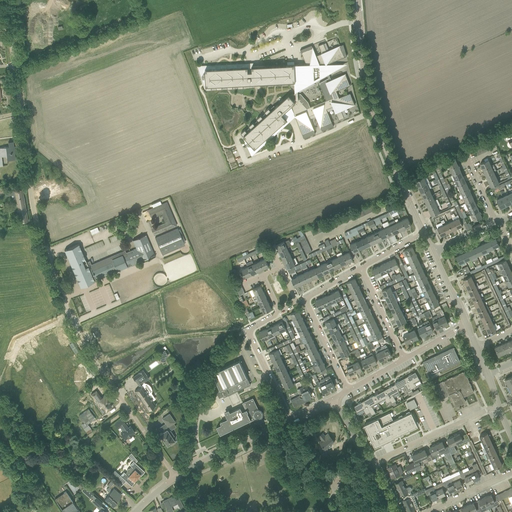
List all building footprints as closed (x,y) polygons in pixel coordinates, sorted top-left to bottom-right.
[(215,65),(216,69),(210,69),(210,65),(205,66),(205,69),(205,77),(207,77),(207,78),(205,79),(206,86),(206,90),(211,89),(211,86),(216,86),(217,89),(222,89),(222,85),(227,85),(227,89),(233,88),(232,85),(238,84),(238,88),(243,88),(243,84),(295,81),(295,94),(291,94),(289,95),(271,111),(269,108),(265,112),(267,114),(263,118),(261,115),(257,119),(259,121),(255,125),(253,122),(249,126),(251,128),(247,132),(245,129),(241,133),(243,136),(248,141),(250,140),(251,141),(249,143),(254,148),(255,148),(257,151),(261,147),(259,145),(262,141),(265,144),(269,140),(267,137),(270,134),(273,137),(277,133),(274,130),(293,113),(302,135),(304,138),(315,134),(314,130),(308,116),(315,114),(320,127),(322,131),(333,126),(332,123),(326,109),(333,106),(339,120),(344,118),(344,117),(341,110),(344,109),(355,105),(355,104),(353,100),(350,93),(339,97),(336,91),(350,85),(347,78),(345,74),(331,80),(329,74),(332,72),(329,66),(327,66),(326,65),(345,57),(347,56),(345,50),(343,44),(340,46),(327,51),(324,44),(323,43),(318,45),(321,54),(316,56),(312,47),(312,45),(300,50),(301,52),(306,65),(305,65),(299,67),(298,65),(294,65),(294,64),(251,67),(250,65),(248,65),(247,65),(247,67),(242,67),(242,64),(237,64),(237,67),(231,68),(231,64),(226,65),(226,68),(221,68),(221,65),(215,65)] [(11,147),(6,147),(0,147),(0,166),(3,166),(2,157),(7,156),(8,160),(15,159),(14,152),(11,153),(11,150),(11,147)] [(452,161),(450,157),(443,160),(444,164),(447,163),(449,169),(458,165),(455,159),(452,161)] [(491,166),(488,160),(480,164),(483,170),(491,166)] [(438,167),(436,163),(434,164),(438,174),(440,173),(442,172),(440,168),(439,169),(438,167)] [(449,169),(452,175),(460,171),(458,165),(449,169)] [(485,175),(493,172),(496,170),(493,165),(491,166),(483,170),(485,175)] [(460,171),(452,175),(455,180),(463,177),(460,171)] [(496,177),(493,172),(485,175),(488,181),(496,177)] [(418,187),(426,183),(423,177),(415,181),(418,187)] [(463,177),(455,180),(452,181),(455,187),(457,186),(466,183),(463,177)] [(499,183),(496,177),(488,181),(491,187),(499,183)] [(431,188),(429,182),(426,183),(418,187),(421,193),(429,189),(431,188)] [(39,190),(35,191),(38,199),(43,197),(58,190),(55,183),(48,186),(46,183),(37,187),(39,190)] [(460,192),(468,188),(466,183),(457,186),(460,192)] [(463,197),(471,194),(468,188),(460,192),(458,193),(459,195),(461,195),(463,197)] [(13,190),(9,191),(10,196),(14,195),(17,209),(16,210),(16,211),(17,211),(19,222),(23,221),(28,221),(26,209),(22,189),(17,190),(13,190)] [(431,195),(429,189),(421,193),(423,198),(431,195)] [(69,208),(80,202),(74,191),(63,197),(69,208)] [(465,203),(473,199),(471,194),(463,197),(465,203)] [(431,195),(423,198),(426,204),(434,200),(431,195)] [(508,195),(502,197),(506,205),(511,203),(508,195)] [(506,205),(502,197),(496,200),(500,208),(506,205)] [(465,203),(463,204),(466,210),(468,209),(476,205),(473,199),(465,203)] [(426,204),(429,210),(437,206),(434,200),(426,204)] [(165,222),(151,228),(154,235),(177,225),(167,202),(161,204),(153,208),(148,210),(151,218),(161,214),(165,222)] [(468,209),(470,215),(471,215),(479,211),(476,205),(468,209)] [(431,216),(439,212),(437,206),(429,210),(431,216)] [(478,220),(478,218),(481,217),(479,211),(471,215),(473,221),(474,220),(475,221),(478,220)] [(457,215),(452,218),(453,221),(457,228),(462,226),(459,218),(457,215)] [(411,226),(407,218),(401,220),(405,229),(411,226)] [(373,219),(367,222),(368,224),(370,228),(376,225),(374,222),(373,219)] [(399,231),(405,229),(401,220),(395,223),(399,231)] [(451,231),(457,228),(453,221),(448,223),(451,231)] [(395,223),(390,226),(394,234),(399,231),(395,223)] [(446,233),(451,231),(448,223),(442,225),(446,233)] [(446,233),(442,225),(437,228),(440,236),(446,233)] [(394,234),(390,226),(384,228),(388,237),(394,234)] [(356,227),(350,230),(351,232),(353,236),(359,233),(357,230),(356,227)] [(177,228),(155,237),(162,254),(185,245),(177,228)] [(384,228),(378,231),(382,239),(388,237),(384,228)] [(378,231),(373,234),(376,242),(382,239),(378,231)] [(126,253),(125,251),(91,265),(90,262),(87,263),(78,244),(69,248),(69,249),(69,248),(71,253),(67,254),(66,253),(66,254),(80,287),(81,287),(85,285),(84,284),(93,281),(93,282),(94,281),(94,279),(95,279),(95,281),(96,281),(103,278),(103,277),(105,276),(105,277),(117,272),(117,271),(127,266),(127,267),(142,261),(142,262),(155,257),(146,234),(132,240),(136,249),(126,253)] [(373,234),(367,236),(371,245),(376,242),(373,234)] [(367,236),(361,239),(365,247),(371,245),(367,236)] [(332,246),(338,244),(337,241),(335,238),(330,241),(331,244),(332,246)] [(495,238),(490,241),(493,248),(499,245),(495,238)] [(361,239),(356,242),(359,250),(365,247),(361,239)] [(284,242),(276,245),(278,251),(287,247),(291,246),(288,240),(284,242)] [(484,243),(487,251),(493,248),(490,241),(484,243)] [(353,253),(359,250),(356,242),(350,244),(353,253)] [(482,253),(487,251),(484,243),(478,246),(482,253)] [(324,244),(318,246),(320,249),(319,249),(321,252),(326,249),(325,247),(324,244)] [(478,246),(473,249),(476,256),(482,253),(478,246)] [(287,247),(278,251),(281,257),(289,253),(287,247)] [(404,251),(407,257),(415,253),(412,247),(404,251)] [(473,249),(467,251),(471,259),(472,261),(477,259),(476,256),(473,249)] [(467,251),(461,254),(465,261),(471,259),(467,251)] [(349,252),(343,255),(346,263),(352,260),(349,252)] [(281,257),(284,263),(292,259),(289,253),(281,257)] [(407,257),(409,262),(418,258),(415,253),(407,257)] [(459,264),(465,261),(461,254),(456,257),(459,264)] [(343,255),(337,257),(341,265),(346,263),(343,255)] [(337,257),(331,260),(335,268),(341,265),(337,257)] [(395,258),(389,261),(393,269),(399,266),(395,258)] [(418,258),(409,262),(412,268),(420,264),(418,258)] [(265,259),(259,261),(263,269),(269,267),(265,259)] [(284,263),(286,268),(294,265),(292,259),(284,263)] [(331,260),(326,263),(329,271),(335,268),(331,260)] [(500,269),(508,265),(505,260),(497,263),(500,269)] [(251,275),(257,272),(253,264),(252,261),(246,264),(247,267),(251,275)] [(253,264),(257,272),(263,269),(259,261),(253,264)] [(383,264),(387,272),(393,269),(389,261),(383,264)] [(320,265),(324,273),(329,271),(326,263),(320,265)] [(378,266),(381,274),(387,272),(383,264),(378,266)] [(420,264),(412,268),(415,274),(423,270),(420,264)] [(314,268),(318,276),(324,273),(320,265),(314,268)] [(508,265),(500,269),(503,275),(511,271),(508,265)] [(372,269),(375,277),(381,274),(378,266),(372,269)] [(243,272),(245,277),(245,278),(251,275),(247,267),(242,270),(243,272)] [(309,271),(312,279),(318,276),(314,268),(309,271)] [(415,274),(412,275),(415,281),(417,279),(426,276),(423,270),(415,274)] [(306,281),(312,279),(309,271),(303,273),(306,281)] [(503,275),(505,281),(511,277),(511,273),(511,271),(503,275)] [(301,284),(306,281),(303,273),(297,276),(301,284)] [(297,276),(291,279),(295,287),(301,284),(297,276)] [(417,279),(420,285),(428,281),(426,276),(417,279)] [(463,279),(465,285),(473,281),(470,276),(468,277),(465,278),(463,279)] [(350,288),(358,284),(355,279),(347,282),(350,288)] [(423,291),(431,287),(428,281),(420,285),(417,286),(419,292),(423,291)] [(473,281),(465,285),(468,290),(475,287),(473,281)] [(350,288),(352,294),(360,290),(358,284),(350,288)] [(382,290),(384,296),(392,292),(395,291),(392,285),(382,290)] [(253,289),(255,295),(263,291),(261,286),(253,289)] [(431,287),(423,291),(425,297),(434,293),(431,287)] [(475,287),(468,290),(470,296),(478,292),(475,287)] [(332,292),(336,301),(342,298),(338,290),(332,292)] [(352,294),(355,300),(363,296),(360,290),(352,294)] [(263,291),(255,295),(253,297),(255,302),(258,301),(266,297),(263,291)] [(327,295),(330,303),(336,301),(332,292),(327,295)] [(395,298),(392,292),(384,296),(387,302),(395,298)] [(470,296),(473,301),(480,298),(478,292),(470,296)] [(434,293),(425,297),(428,302),(436,298),(434,293)] [(330,303),(327,295),(321,298),(325,306),(330,303)] [(358,305),(366,302),(363,296),(355,300),(358,305)] [(266,297),(258,301),(261,307),(269,303),(266,297)] [(319,309),(325,306),(321,298),(315,301),(319,309)] [(387,302),(390,307),(398,304),(400,303),(399,300),(397,301),(395,298),(387,302)] [(427,309),(430,308),(431,308),(439,304),(436,298),(428,302),(425,303),(427,309)] [(475,306),(483,303),(480,298),(473,301),(475,306)] [(360,311),(368,307),(366,302),(358,305),(360,311)] [(478,312),(488,307),(485,302),(483,303),(475,306),(478,312)] [(271,309),(269,303),(261,307),(263,313),(271,309)] [(398,304),(390,307),(392,313),(400,309),(398,304)] [(363,317),(371,313),(368,307),(360,311),(363,317)] [(480,317),(488,314),(490,312),(488,307),(478,312),(480,317)] [(403,315),(400,309),(392,313),(395,319),(403,315)] [(298,310),(290,314),(293,320),(301,316),(298,310)] [(439,311),(436,313),(437,315),(439,318),(442,326),(448,324),(444,316),(442,317),(439,311)] [(363,317),(366,322),(374,319),(371,313),(363,317)] [(483,322),(490,319),(488,314),(480,317),(483,322)] [(406,321),(403,315),(395,319),(398,325),(404,322),(406,321)] [(417,323),(415,319),(420,317),(419,315),(418,315),(415,316),(414,317),(411,319),(414,324),(417,323)] [(442,326),(439,318),(437,315),(432,318),(432,320),(433,321),(437,329),(442,326)] [(296,325),(304,322),(301,316),(293,320),(296,325)] [(333,318),(325,322),(328,328),(336,324),(333,318)] [(366,322),(369,328),(377,324),(374,319),(366,322)] [(493,324),(490,319),(483,322),(485,328),(493,324)] [(282,321),(276,324),(280,332),(286,329),(282,321)] [(428,321),(423,323),(427,333),(433,331),(429,323),(428,321)] [(298,331),(306,327),(304,322),(296,325),(298,331)] [(422,336),(427,333),(423,323),(417,326),(418,328),(422,336)] [(496,323),(493,324),(485,328),(488,333),(498,329),(496,323)] [(276,324),(270,327),(274,335),(280,332),(276,324)] [(336,324),(328,328),(331,333),(339,330),(336,324)] [(369,328),(371,334),(379,330),(377,324),(369,328)] [(270,327),(264,329),(268,337),(274,335),(270,327)] [(306,327),(298,331),(301,337),(309,333),(306,327)] [(262,340),(263,340),(268,337),(264,329),(258,332),(262,340)] [(339,330),(331,333),(333,339),(342,335),(339,330)] [(379,330),(371,334),(374,340),(382,336),(379,330)] [(409,332),(412,340),(418,338),(414,330),(409,332)] [(407,343),(412,340),(409,332),(403,335),(407,343)] [(309,333),(301,337),(304,343),(312,339),(309,333)] [(344,341),(342,335),(333,339),(336,345),(344,341)] [(511,335),(511,336),(511,339),(507,341),(506,338),(505,339),(506,342),(501,344),(500,341),(498,342),(500,345),(495,347),(498,356),(511,349),(511,335)] [(315,344),(312,339),(304,343),(306,348),(315,344)] [(339,351),(347,347),(344,341),(336,345),(339,351)] [(309,354),(317,350),(315,344),(306,348),(307,348),(303,350),(304,352),(308,351),(309,354)] [(386,345),(381,348),(382,350),(386,358),(391,356),(388,348),(387,348),(386,345)] [(347,347),(339,351),(342,356),(347,354),(350,353),(349,350),(351,349),(349,346),(347,347)] [(376,352),(376,353),(380,361),(386,358),(382,350),(381,348),(376,350),(376,352)] [(424,361),(425,365),(430,375),(460,361),(453,348),(424,361)] [(269,353),(271,359),(280,355),(277,349),(269,353)] [(312,360),(320,356),(317,350),(309,354),(312,360)] [(367,356),(366,356),(367,357),(371,365),(373,365),(376,364),(375,363),(377,363),(375,358),(373,354),(372,354),(371,353),(369,353),(370,354),(367,356)] [(271,359),(274,365),(282,361),(280,355),(271,359)] [(361,357),(361,360),(365,368),(371,365),(366,356),(367,356),(366,355),(361,357)] [(312,360),(315,365),(323,362),(320,356),(312,360)] [(239,360),(234,362),(213,373),(224,397),(250,385),(239,360)] [(274,365),(277,371),(285,367),(282,361),(274,365)] [(326,367),(323,362),(315,365),(317,371),(326,367)] [(358,362),(352,364),(356,372),(362,370),(358,362)] [(350,375),(356,372),(352,364),(347,367),(350,375)] [(277,371),(279,376),(288,372),(285,367),(277,371)] [(143,382),(149,378),(146,375),(142,370),(139,372),(139,373),(132,378),(135,381),(139,386),(140,387),(134,391),(148,411),(150,409),(151,410),(154,408),(153,407),(156,405),(152,400),(155,399),(143,382)] [(449,395),(452,402),(454,407),(465,402),(463,396),(473,392),(464,371),(434,385),(441,399),(449,395)] [(288,372),(279,376),(282,382),(290,378),(288,372)] [(415,372),(405,378),(411,389),(412,389),(417,386),(415,383),(419,380),(420,380),(415,372)] [(331,379),(329,375),(324,378),(325,382),(329,390),(335,387),(331,379)] [(293,384),(290,378),(282,382),(285,388),(293,384)] [(324,378),(320,380),(321,381),(318,382),(319,385),(320,384),(321,388),(324,393),(329,390),(325,382),(324,378)] [(405,378),(394,384),(395,384),(397,389),(398,389),(403,385),(405,388),(408,393),(410,393),(412,396),(414,395),(413,392),(413,391),(412,389),(411,389),(405,378)] [(309,398),(310,397),(310,396),(311,395),(309,389),(313,387),(310,381),(305,383),(306,385),(300,388),(300,389),(297,389),(298,393),(300,393),(300,395),(295,398),(291,400),(294,407),(310,399),(309,398)] [(395,384),(384,390),(392,404),(394,406),(397,404),(395,402),(396,401),(394,397),(393,395),(399,391),(398,389),(397,389),(395,384)] [(374,395),(374,396),(378,403),(384,399),(387,403),(388,403),(390,406),(392,404),(384,390),(374,395)] [(96,391),(91,394),(97,404),(96,404),(99,409),(102,407),(105,411),(111,407),(108,402),(109,402),(106,397),(105,398),(104,396),(101,398),(96,391)] [(374,395),(363,401),(372,415),(376,413),(373,409),(372,406),(378,403),(374,396),(374,395)] [(262,414),(262,413),(262,412),(261,412),(260,411),(260,410),(259,410),(253,398),(242,403),(246,410),(242,411),(240,407),(230,412),(229,410),(224,412),(226,414),(227,418),(220,422),(221,424),(216,427),(219,433),(220,435),(251,420),(251,421),(257,418),(258,418),(259,418),(260,418),(260,417),(261,417),(261,416),(262,415),(262,414)] [(414,399),(407,403),(410,410),(412,409),(417,407),(414,399)] [(363,401),(353,407),(356,413),(363,409),(364,412),(366,415),(367,414),(369,417),(372,416),(371,415),(372,415),(363,401)] [(88,409),(78,416),(86,425),(88,424),(95,418),(88,409)] [(390,413),(364,425),(364,426),(366,429),(369,435),(370,438),(371,440),(373,443),(375,447),(375,448),(381,445),(384,443),(391,440),(394,438),(396,438),(395,437),(399,435),(402,433),(406,432),(409,430),(418,426),(417,425),(416,422),(411,412),(410,413),(407,414),(403,416),(399,418),(393,421),(390,413)] [(20,418),(16,414),(12,418),(16,422),(20,418)] [(175,422),(169,414),(162,419),(168,427),(175,422)] [(438,426),(441,425),(437,416),(432,418),(434,423),(436,422),(438,426)] [(125,440),(130,435),(134,433),(130,426),(128,428),(121,419),(114,424),(117,429),(120,427),(122,431),(120,433),(125,440)] [(315,424),(304,430),(307,438),(312,435),(311,432),(318,429),(315,424)] [(168,431),(166,429),(159,434),(162,438),(164,441),(167,445),(170,443),(171,445),(174,442),(173,441),(174,440),(172,437),(174,435),(170,430),(168,431)] [(322,433),(319,436),(323,441),(321,444),(325,449),(328,447),(329,448),(331,446),(331,445),(334,442),(328,434),(325,436),(322,433)] [(464,445),(467,443),(468,445),(470,445),(469,441),(470,440),(467,434),(463,435),(465,438),(462,440),(459,433),(453,436),(456,443),(458,448),(464,445)] [(479,437),(481,441),(482,442),(490,438),(487,433),(479,437)] [(450,445),(448,447),(450,451),(452,450),(455,449),(453,445),(456,443),(453,436),(447,439),(450,445)] [(484,447),(492,444),(490,438),(482,442),(484,447)] [(442,442),(436,445),(439,451),(441,455),(444,453),(444,454),(445,454),(448,461),(453,459),(451,454),(450,451),(448,447),(445,448),(442,442)] [(482,448),(484,454),(495,449),(492,444),(484,447),(482,448)] [(441,455),(439,451),(436,445),(430,447),(433,453),(430,455),(432,459),(438,457),(437,456),(441,455)] [(495,449),(484,454),(487,459),(489,458),(497,454),(495,449)] [(425,450),(418,453),(424,464),(429,461),(431,464),(434,463),(432,460),(432,459),(430,455),(427,456),(425,450)] [(320,456),(318,452),(314,454),(318,462),(328,457),(326,453),(320,456)] [(120,475),(121,475),(121,476),(115,470),(112,473),(118,479),(120,480),(123,484),(126,481),(131,485),(134,482),(134,481),(140,474),(144,470),(135,463),(137,460),(131,453),(128,456),(133,461),(130,465),(131,466),(129,468),(128,468),(127,470),(127,471),(125,473),(124,471),(120,475)] [(424,464),(418,453),(412,455),(415,462),(412,463),(413,463),(415,470),(416,472),(420,470),(419,466),(424,464)] [(499,460),(497,454),(489,458),(492,463),(499,460)] [(492,463),(493,465),(495,469),(502,465),(499,460),(492,463)] [(410,473),(412,472),(415,470),(413,463),(406,467),(409,473),(410,473)] [(469,470),(474,481),(480,478),(478,472),(480,471),(477,463),(472,465),(474,468),(469,470)] [(392,478),(396,476),(402,473),(399,467),(396,468),(395,464),(387,468),(392,478)] [(460,474),(463,479),(465,478),(468,484),(474,481),(469,470),(463,473),(462,470),(459,472),(460,474)] [(451,478),(456,489),(463,486),(460,480),(463,479),(460,474),(455,477),(451,478)] [(447,480),(443,482),(445,487),(448,486),(450,492),(456,489),(451,478),(447,480)] [(84,486),(77,479),(74,481),(81,488),(84,486)] [(122,489),(118,486),(111,479),(107,485),(111,489),(109,492),(110,493),(104,499),(109,503),(113,506),(118,500),(117,500),(120,496),(120,495),(120,494),(117,491),(120,488),(122,489)] [(411,494),(411,493),(410,491),(411,491),(411,490),(411,489),(411,488),(410,487),(409,487),(408,487),(405,488),(402,481),(395,484),(399,491),(398,491),(400,496),(407,493),(409,496),(411,494)] [(434,486),(439,497),(445,495),(442,489),(445,487),(443,482),(434,486)] [(433,500),(439,497),(434,486),(425,490),(427,496),(430,494),(433,500)] [(86,487),(82,491),(90,498),(94,494),(86,487)] [(500,502),(503,501),(502,499),(511,494),(511,489),(511,488),(495,496),(498,501),(499,503),(499,502),(500,502)] [(55,499),(62,510),(63,511),(68,511),(73,509),(74,511),(79,511),(66,492),(55,499)] [(412,511),(412,510),(415,509),(417,509),(418,507),(415,501),(416,501),(414,497),(417,495),(416,492),(411,494),(409,496),(410,498),(402,501),(407,511),(410,511),(412,511)] [(494,493),(485,498),(488,505),(491,503),(493,507),(500,503),(499,502),(499,503),(498,501),(495,496),(494,493)] [(163,501),(165,506),(165,507),(166,507),(167,508),(166,509),(167,511),(168,511),(169,511),(173,511),(171,506),(177,503),(181,510),(184,509),(177,494),(174,496),(174,495),(168,498),(168,499),(164,502),(163,501)] [(96,498),(92,501),(98,507),(99,507),(100,505),(102,503),(96,497),(96,498)] [(476,502),(480,511),(481,511),(487,510),(485,506),(488,505),(485,498),(476,502)] [(480,511),(476,502),(467,506),(470,511),(472,511),(473,511),(480,511)]
